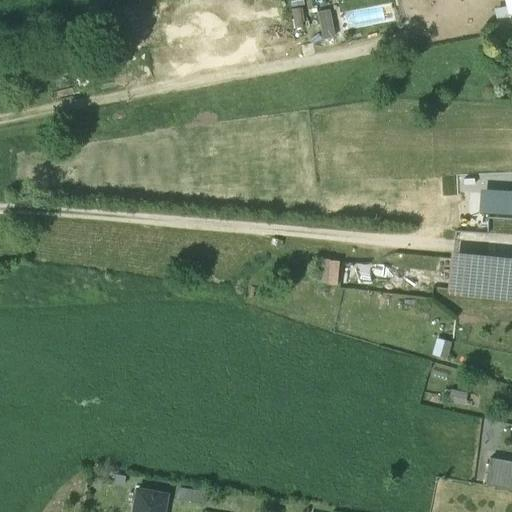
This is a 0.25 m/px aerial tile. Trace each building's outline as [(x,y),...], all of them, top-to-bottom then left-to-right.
[(511,0),(503,0),(511,30),(511,29),(511,0)] [(322,38),(335,35),(329,8),(316,11),(322,38)] [(479,215),(511,216),(511,193),(480,192),(479,215)] [(511,255),(450,249),(448,262),(445,288),(511,295),(511,255)] [(320,258),(318,281),(336,283),(338,259),(320,258)] [(503,460),(490,458),(485,483),(496,485),(498,473),(501,473),(503,460)] [(511,461),(503,460),(501,473),(498,473),(496,485),(511,488),(511,461)] [(163,511),(167,494),(137,488),(132,511),(163,511)]
